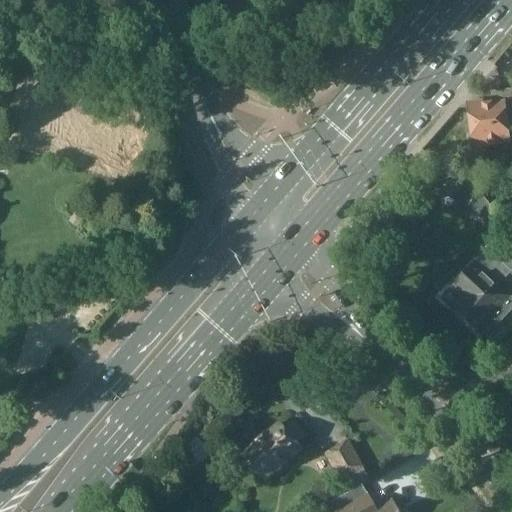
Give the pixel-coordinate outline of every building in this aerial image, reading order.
[(505,103),(468,108),(474,156),(490,154),(489,146),(510,143),(505,103)] [(444,175),(439,186),(445,189),(442,196),(458,202),(465,184),(444,175)] [(475,334),(490,318),(499,326),(511,311),(511,300),(497,287),(510,272),(486,250),(450,289),(461,300),(450,311),(475,334)] [(242,457),(248,463),(247,470),(252,476),(259,476),(265,483),(278,472),(283,472),(288,468),(289,462),(302,451),(295,444),(304,437),(294,425),(285,432),(279,425),(269,434),(262,433),(252,441),(252,449),(242,457)] [(186,448),(200,465),(211,456),(202,444),(207,440),(202,434),(186,448)] [(363,468),(349,443),(326,456),(340,481),(363,468)] [(362,488),(326,508),(328,511),(396,511),(391,503),(376,511),(367,495),(366,496),(362,488)]
